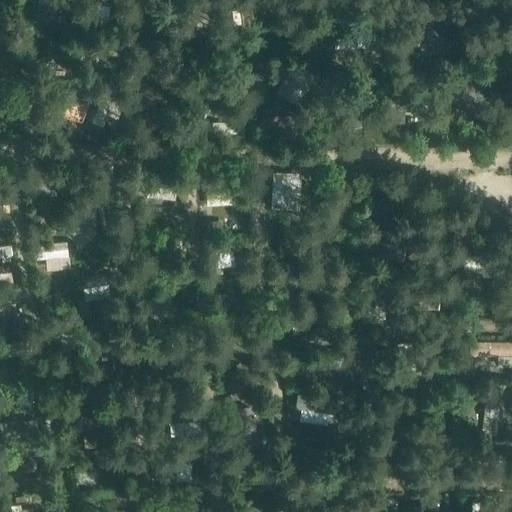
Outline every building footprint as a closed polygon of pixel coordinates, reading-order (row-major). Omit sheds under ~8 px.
[(278,88),(296,102),(316,76),(299,62),(278,88)] [(491,77),(448,66),(438,103),(447,105),(449,99),(487,109),(490,99),(502,102),(509,75),(493,70),(491,77)] [(114,129),(125,95),(103,88),(92,122),(114,129)] [(302,261),(304,183),(273,182),(270,260),(302,261)] [(0,201),(0,227),(10,228),(9,201),(0,201)] [(364,237),(359,255),(399,265),(404,247),(364,237)] [(0,260),(13,258),(10,242),(0,244),(0,260)] [(466,279),(478,279),(478,260),(466,260),(466,279)] [(17,286),(0,290),(0,315),(24,309),(17,286)] [(470,355),(511,353),(511,338),(470,340),(470,355)] [(497,433),(501,388),(487,386),(482,431),(497,433)] [(326,422),(329,402),(314,399),(313,406),(304,405),(302,418),(326,422)] [(67,416),(68,429),(83,429),(82,415),(67,416)] [(34,511),(35,503),(13,502),(12,511),(34,511)]
